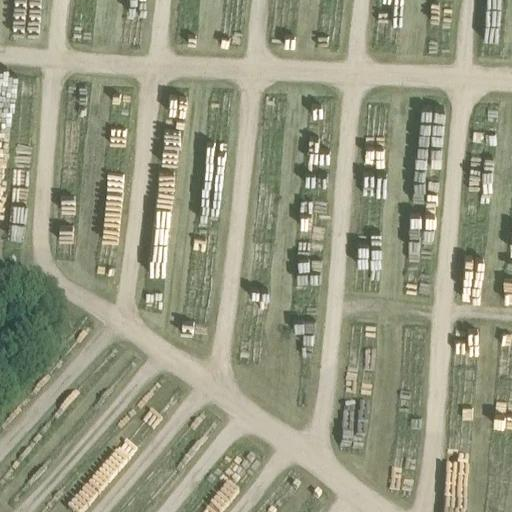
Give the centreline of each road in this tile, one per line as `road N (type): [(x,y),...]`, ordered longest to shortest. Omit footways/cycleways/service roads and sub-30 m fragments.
road 1 (unknown): [(258,0),(212,394)]
road 2 (unknown): [(61,0),(36,276)]
